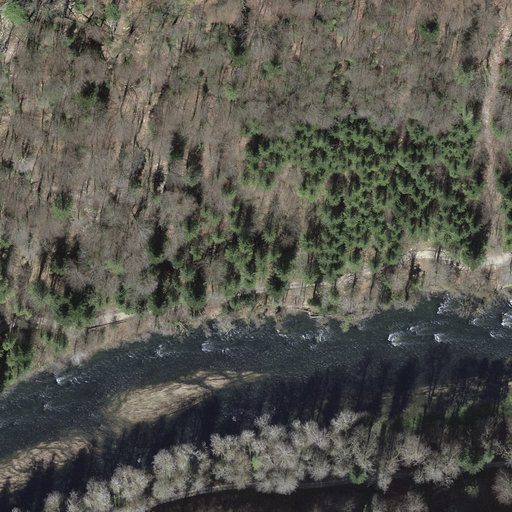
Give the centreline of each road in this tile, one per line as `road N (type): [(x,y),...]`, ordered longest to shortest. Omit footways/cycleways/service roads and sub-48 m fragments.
road 1 (track): [(511,255),(407,254),(346,279),(69,324),(31,318),(0,329)]
road 2 (track): [(125,511),(218,486),(511,462)]
